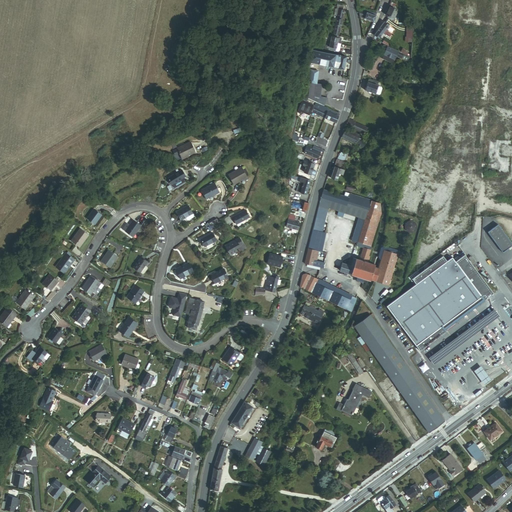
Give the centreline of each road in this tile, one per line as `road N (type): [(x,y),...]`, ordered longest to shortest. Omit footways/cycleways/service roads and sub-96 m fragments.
road 1 (secondary): [(282,328),(357,49)]
road 2 (residential): [(171,237),(157,285),(157,323),(170,345),(208,346),(250,319),(282,328)]
road 3 (secondary): [(201,511),(217,435),(282,328)]
road 4 (residential): [(27,329),(58,301),(121,214),(133,206),(163,214)]
road 5 (secondary): [(338,511),(493,398)]
road 6 (residential): [(112,391),(197,430),(189,511)]
